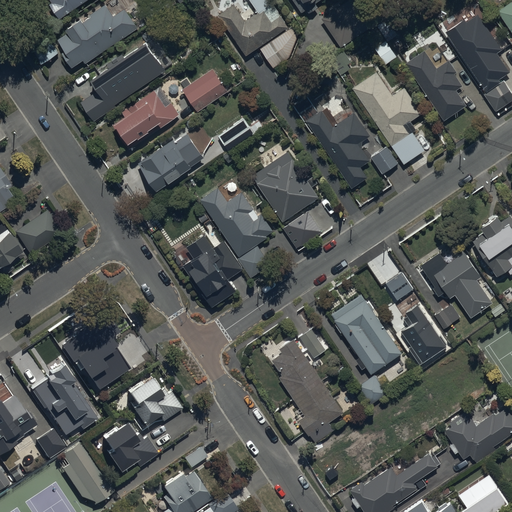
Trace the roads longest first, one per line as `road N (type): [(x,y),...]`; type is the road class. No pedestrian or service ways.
road 1 (residential): [(199,347),(511,135)]
road 2 (residential): [(0,54),(123,237)]
road 3 (residential): [(199,347),(308,511)]
road 4 (residential): [(0,321),(123,237)]
road 5 (residential): [(123,237),(199,347)]
